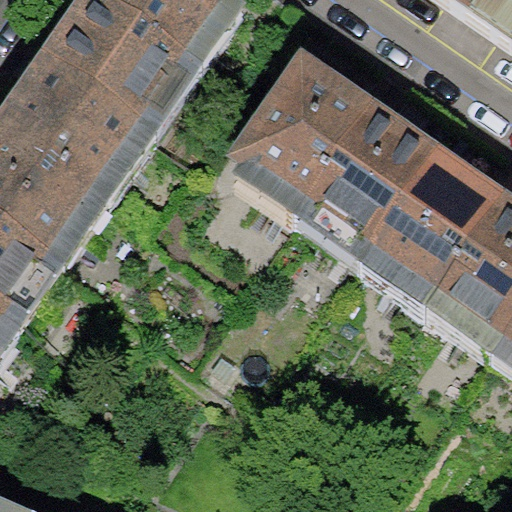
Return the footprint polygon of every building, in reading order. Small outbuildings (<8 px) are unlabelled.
[(99,0),(89,15),(183,81),(230,14),(210,0),(99,0)] [(511,0),(419,0),(435,11),(511,64),(511,0)] [(54,65),(43,81),(138,147),(183,81),(89,15),(54,65)] [(9,129),(0,142),(0,148),(92,212),(138,147),(43,81),(9,129)] [(313,96),(297,85),(231,180),(298,227),(364,132),(313,96)] [(298,227),(364,272),(430,177),(381,144),(364,132),(298,227)] [(0,246),(46,278),(92,212),(0,148),(0,246)] [(445,188),(430,177),(364,272),(429,318),(495,223),(445,188)] [(495,223),(429,318),(495,363),(511,339),(511,234),(495,223)] [(0,343),(0,344),(46,278),(0,246),(0,343)] [(511,375),(511,339),(495,363),(511,375)]
